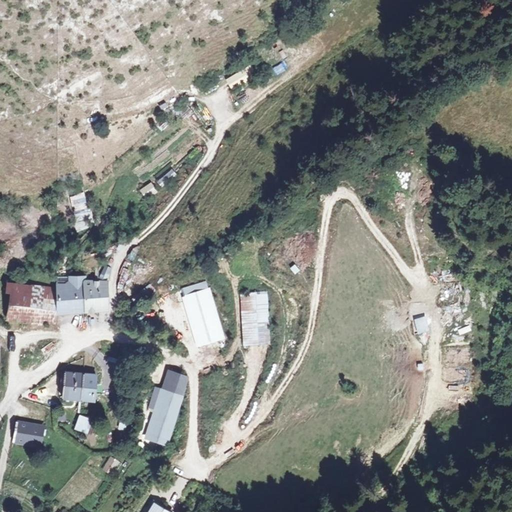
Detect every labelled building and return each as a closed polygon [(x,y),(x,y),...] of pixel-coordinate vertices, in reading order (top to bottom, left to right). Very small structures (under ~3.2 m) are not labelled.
[(251,64),(225,79),(231,91),(258,76),(251,64)] [(155,179),(160,187),(177,177),(173,169),(155,179)] [(152,183),(139,189),(144,198),(157,192),(152,183)] [(70,196),(75,216),(88,213),(83,193),(70,196)] [(436,268),(436,309),(463,309),(462,268),(436,268)] [(33,321),(38,285),(29,285),(30,277),(18,277),(16,292),(21,293),(18,320),(33,321)] [(68,287),(67,310),(116,310),(117,282),(96,281),(96,279),(81,277),(80,286),(68,285),(68,287)] [(204,282),(178,290),(181,297),(206,290),(204,282)] [(141,309),(155,289),(147,283),(132,303),(141,309)] [(67,324),(67,310),(68,287),(38,285),(33,321),(67,324)] [(206,290),(181,297),(196,345),(221,337),(206,290)] [(263,293),(238,295),(242,344),(267,342),(263,293)] [(416,334),(428,332),(426,316),(414,318),(416,334)] [(460,335),(471,330),(469,325),(457,329),(460,335)] [(82,399),(86,371),(67,369),(62,396),(82,399)] [(99,373),(86,371),(82,399),(94,400),(99,373)] [(181,397),(161,391),(146,439),(166,445),(181,397)] [(80,435),(93,437),(96,419),(84,417),(80,435)] [(43,425),(15,420),(12,441),(40,445),(43,425)] [(118,430),(126,431),(127,423),(119,422),(118,430)] [(111,456),(102,469),(111,476),(120,463),(111,456)] [(166,511),(152,499),(140,511),(166,511)]
